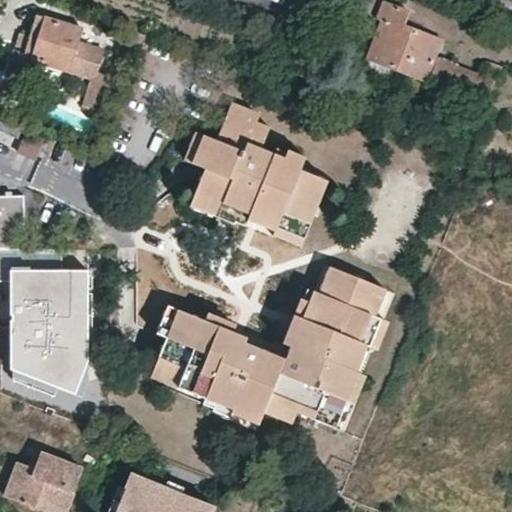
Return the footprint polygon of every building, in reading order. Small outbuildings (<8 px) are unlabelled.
[(381,5),(358,57),(423,85),(440,45),(402,28),(407,16),(381,5)] [(81,32),(46,20),(45,23),(34,20),(27,42),(16,38),(11,54),(3,79),(25,86),(31,67),(67,78),(77,46),(81,32)] [(128,58),(139,31),(117,23),(106,50),(128,58)] [(77,46),(67,78),(88,84),(95,79),(103,54),(77,46)] [(496,82),(435,56),(425,82),(485,108),(496,82)] [(88,84),(78,116),(98,122),(110,83),(95,79),(88,84)] [(231,100),(228,110),(255,120),(258,114),(247,110),(248,107),(231,100)] [(189,209),(190,210),(191,211),(192,211),(217,221),(220,213),(248,224),(275,235),(277,230),(303,241),(327,181),(301,170),(303,165),(276,155),(260,148),(269,125),(255,120),(228,110),(215,141),(204,137),(192,167),(204,172),(189,209)] [(19,124),(10,146),(26,152),(34,131),(19,124)] [(278,149),(276,155),(303,165),(306,157),(289,149),(287,153),(278,149)] [(0,196),(0,248),(23,248),(22,197),(0,196)] [(220,213),(217,221),(235,228),(235,226),(245,231),(248,224),(220,213)] [(277,230),(275,235),(274,238),(290,245),(292,242),(302,246),(303,241),(277,230)] [(87,378),(86,268),(9,269),(9,368),(81,394),(87,378)] [(233,334),(204,323),(167,308),(155,337),(165,341),(153,370),(182,381),(179,387),(179,389),(205,399),(233,410),(235,404),(264,415),(265,412),(268,405),(296,415),(297,412),(338,427),(347,402),(358,373),(355,372),(366,345),(369,345),(379,318),(374,316),(384,289),(329,269),(319,295),(314,293),(302,321),(291,350),(285,363),(244,347),(247,340),(233,334)] [(294,318),(302,321),(314,293),(309,291),(304,300),(301,300),(294,318)] [(207,317),(204,323),(233,334),(237,326),(220,319),(218,322),(207,317)] [(285,347),(291,350),(302,321),(294,318),(286,336),(289,338),(285,347)] [(379,318),(369,345),(378,349),(384,332),(381,331),(385,321),(379,318)] [(182,381),(153,370),(149,380),(167,387),(169,383),(179,387),(182,381)] [(358,373),(347,402),(356,405),(363,387),(359,385),(364,375),(358,373)] [(233,410),(205,399),(203,404),(217,409),(216,413),(230,419),(232,413),(233,410)] [(77,421),(80,411),(55,402),(51,411),(77,421)] [(233,410),(232,413),(249,421),(251,416),(262,421),(264,415),(235,404),(233,410)] [(268,405),(265,412),(283,420),(284,417),(293,421),(296,415),(268,405)] [(31,466),(17,499),(46,511),(63,511),(81,469),(38,452),(31,466)] [(4,494),(17,499),(31,466),(17,461),(4,494)] [(210,511),(213,507),(180,492),(165,486),(133,473),(127,488),(116,511),(210,511)] [(169,478),(165,486),(180,492),(184,484),(169,478)] [(109,511),(110,511),(116,511),(127,488),(120,485),(109,511)]
